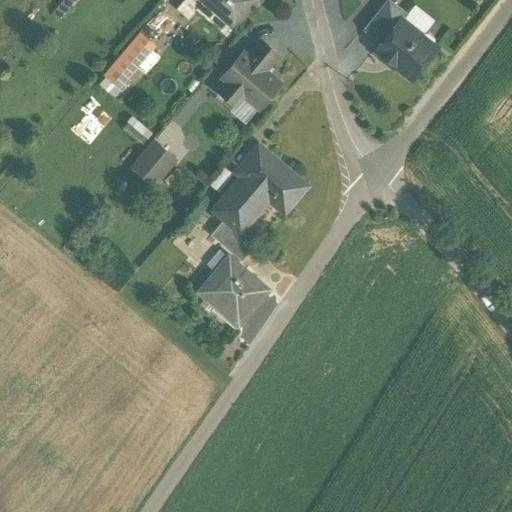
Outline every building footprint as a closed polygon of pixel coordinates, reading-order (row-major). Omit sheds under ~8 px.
[(204,0),(184,0),(177,9),(190,19),(205,1),(204,0)] [(256,0),(204,0),(205,1),(235,26),(256,0)] [(387,0),(364,29),(382,43),(401,20),(402,21),(406,16),(387,0)] [(402,21),(401,20),(382,43),(376,51),(382,56),(384,53),(395,62),(393,65),(412,79),(437,48),(435,47),(434,39),(427,33),(419,34),(402,21)] [(105,77),(122,91),(156,49),(139,35),(105,77)] [(262,42),(249,57),(244,53),(223,77),(228,82),(221,91),(236,104),(244,95),(259,108),(280,83),(265,70),(278,55),(262,42)] [(143,142),(153,131),(134,115),(124,126),(143,142)] [(155,140),(131,167),(154,187),(177,159),(155,140)] [(244,176),(216,209),(226,217),(232,222),(237,227),(269,189),(289,206),(306,185),(259,146),(239,171),(244,176)] [(225,167),(211,184),(220,192),(234,175),(225,167)] [(253,249),(228,227),(232,222),(226,217),(211,235),(243,261),(253,249)] [(268,290),(229,257),(200,291),(216,305),(219,301),(242,320),(268,290)]
